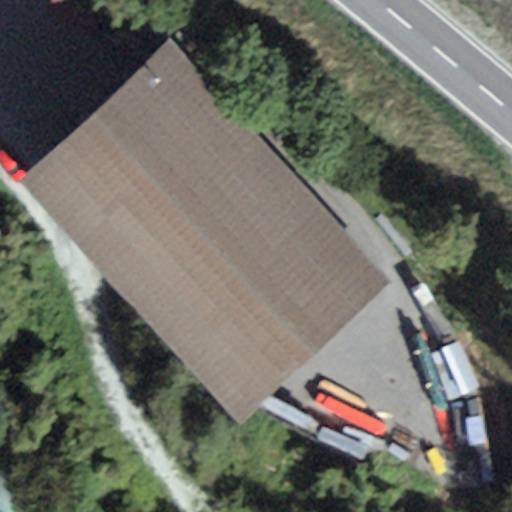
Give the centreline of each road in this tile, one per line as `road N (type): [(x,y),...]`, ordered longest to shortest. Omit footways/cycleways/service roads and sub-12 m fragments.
road 1 (unknown): [(0,116),(185,511)]
road 2 (secondary): [(378,0),(511,111)]
